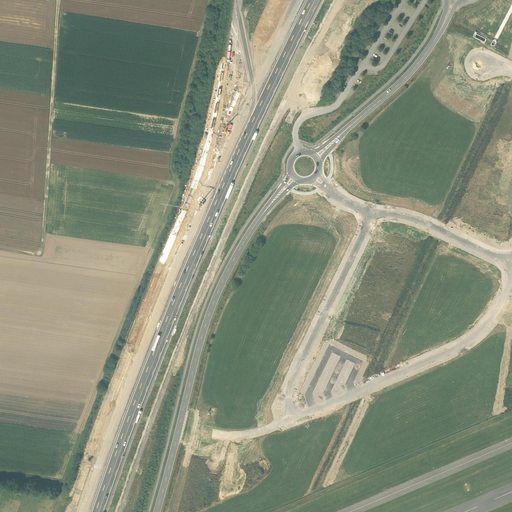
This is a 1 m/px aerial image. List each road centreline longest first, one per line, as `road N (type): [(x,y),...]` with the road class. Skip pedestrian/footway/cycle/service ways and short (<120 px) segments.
road 1 (motorway): [(95,511),(203,229),(312,0)]
road 2 (tertiary): [(156,511),(205,326),(227,272),(277,196)]
road 3 (motorway): [(297,0),(169,277)]
road 4 (track): [(57,0),(42,247),(0,248)]
road 5 (motorway): [(238,0),(217,132),(169,277)]
road 6 (motorway): [(169,277),(80,511)]
road 7 (tertiary): [(335,140),(400,83),(440,30)]
